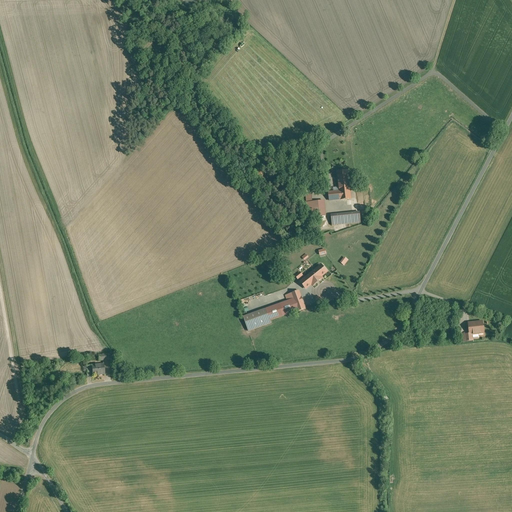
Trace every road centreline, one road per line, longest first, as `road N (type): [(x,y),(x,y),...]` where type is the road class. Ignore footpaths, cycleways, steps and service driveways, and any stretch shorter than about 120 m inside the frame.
road 1 (unclassified): [(511,112),(389,339),(351,359),(93,380),(46,411),(32,455)]
road 2 (track): [(0,279),(32,455)]
